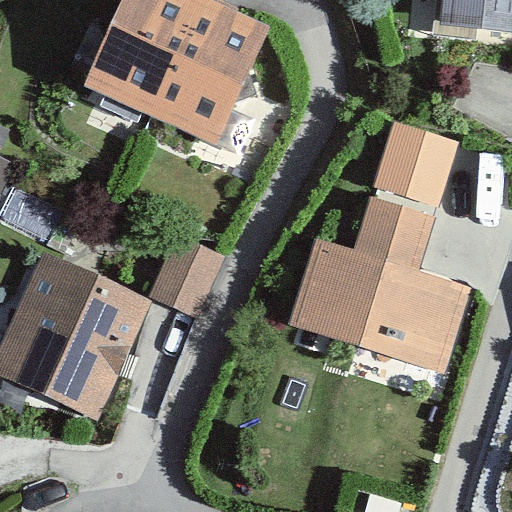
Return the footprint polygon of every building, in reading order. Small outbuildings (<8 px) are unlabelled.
[(270,44),(171,0),(125,0),(79,103),(215,164),(270,44)] [(511,0),(441,0),(437,43),(511,50),(511,0)] [(180,232),(152,293),(197,318),(226,258),(180,232)] [(471,300),(317,257),(293,340),(448,383),(471,300)] [(151,315),(48,266),(0,366),(0,388),(95,433),(151,315)]
